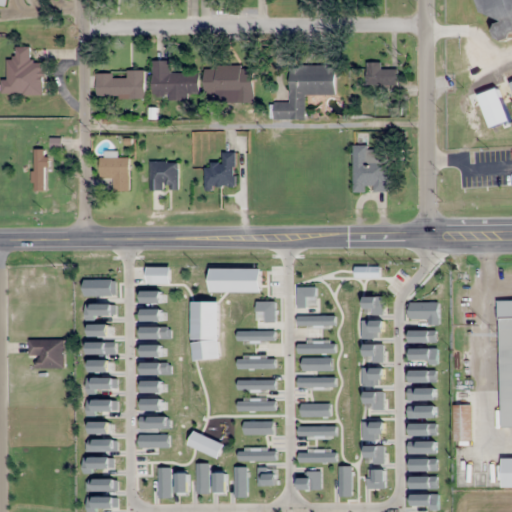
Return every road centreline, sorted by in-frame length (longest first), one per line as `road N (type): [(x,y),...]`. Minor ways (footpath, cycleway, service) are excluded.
road 1 (secondary): [(0,242),(511,238)]
road 2 (residential): [(83,127),(427,122)]
road 3 (residential): [(427,32),(85,29)]
road 4 (residential): [(83,240),(84,0)]
road 5 (tertiary): [(428,238),(426,0)]
